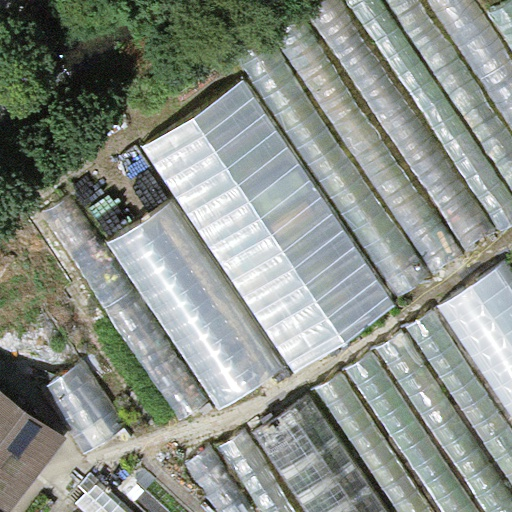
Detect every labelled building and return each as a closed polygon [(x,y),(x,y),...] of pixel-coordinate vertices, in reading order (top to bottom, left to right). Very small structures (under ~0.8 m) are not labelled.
[(185,425),(511,229),(511,2),(490,15),(480,0),(348,0),(140,124),(183,194),(110,238),(84,195),(57,211),(185,425)] [(279,511),(511,511),(511,264),(231,432),(279,511)] [(0,503),(58,425),(0,382),(0,503)] [(228,511),(245,511),(257,505),(260,511),(269,511),(226,435),(195,453),(228,511)] [(137,511),(107,485),(82,511),(137,511)]
